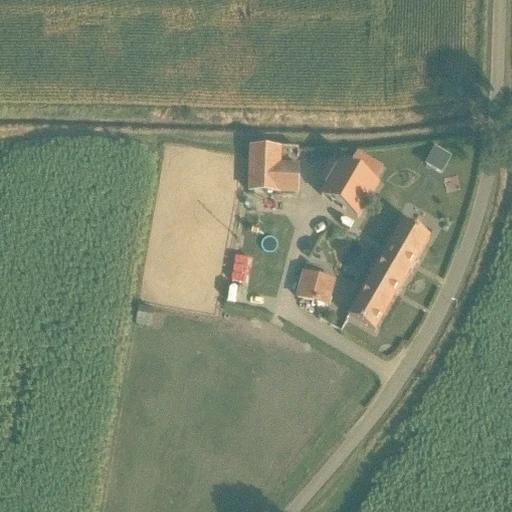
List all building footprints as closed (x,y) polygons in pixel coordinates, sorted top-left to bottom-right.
[(262,146),(262,149),(249,149),(247,195),(297,196),(297,183),(298,166),(281,165),(281,147),(262,146)] [(444,173),(453,157),(436,147),(427,163),(444,173)] [(425,163),(421,169),(443,183),(447,177),(425,163)] [(362,177),(337,164),(319,196),(362,218),(379,185),(375,184),(380,174),(367,167),(362,177)] [(403,224),(382,260),(347,319),(374,334),(429,239),(403,224)] [(336,281),(322,278),(303,273),(297,299),(329,307),(336,281)]
